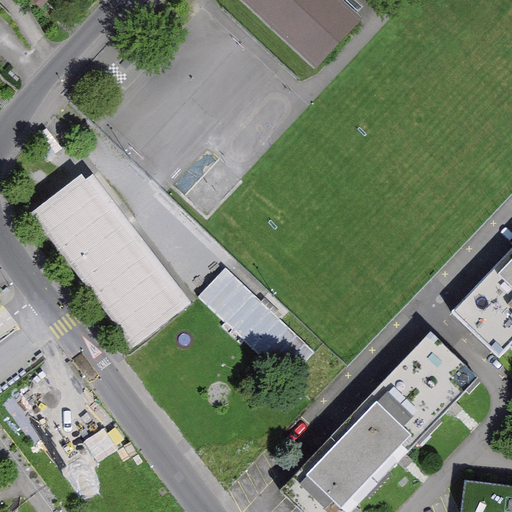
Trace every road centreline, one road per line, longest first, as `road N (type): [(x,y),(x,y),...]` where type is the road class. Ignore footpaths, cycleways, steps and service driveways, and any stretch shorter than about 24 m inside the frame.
road 1 (unknown): [(312,427),(429,301),(495,376),(492,402),(454,458)]
road 2 (residential): [(0,241),(207,511)]
road 3 (residential): [(118,0),(0,136)]
